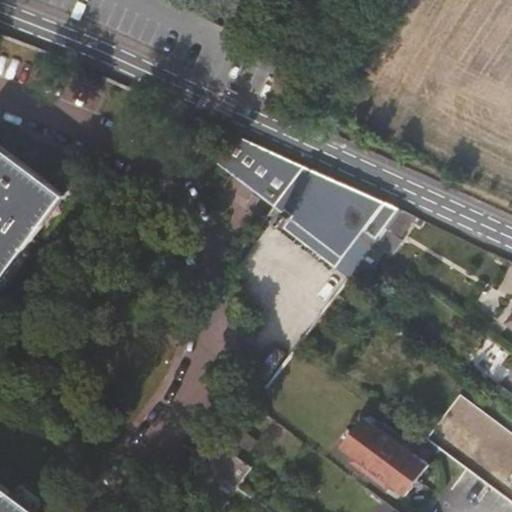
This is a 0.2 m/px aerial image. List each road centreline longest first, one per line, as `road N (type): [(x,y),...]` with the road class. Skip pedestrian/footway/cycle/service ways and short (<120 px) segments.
road 1 (unclassified): [(0,10),(511,236)]
road 2 (track): [(133,152),(0,335)]
